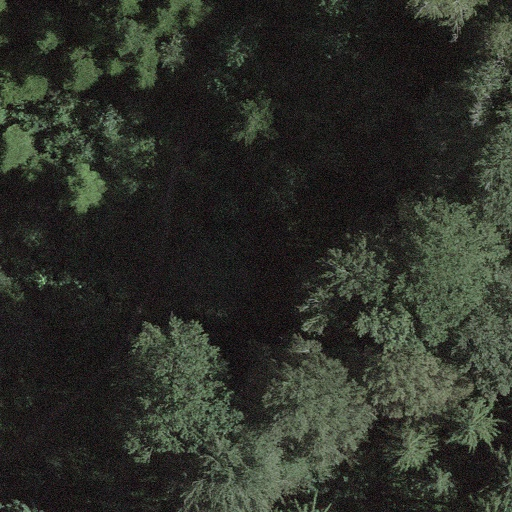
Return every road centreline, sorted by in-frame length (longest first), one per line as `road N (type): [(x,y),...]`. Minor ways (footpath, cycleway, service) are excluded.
road 1 (track): [(252,0),(66,354),(0,421)]
road 2 (track): [(0,458),(66,354)]
